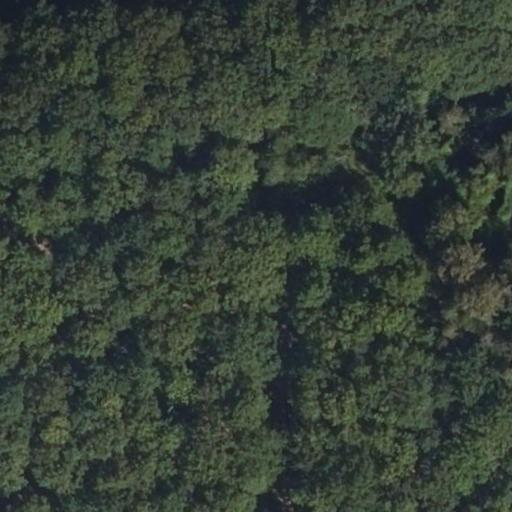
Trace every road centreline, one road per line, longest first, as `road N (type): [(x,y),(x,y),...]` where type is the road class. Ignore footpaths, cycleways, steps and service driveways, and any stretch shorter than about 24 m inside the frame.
road 1 (track): [(287,326),(271,141),(240,0)]
road 2 (track): [(287,511),(287,326)]
